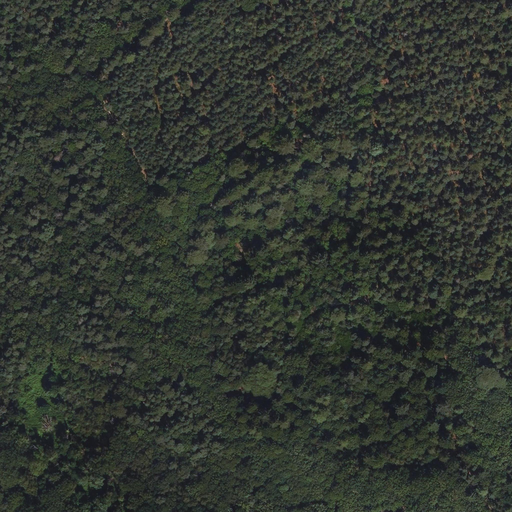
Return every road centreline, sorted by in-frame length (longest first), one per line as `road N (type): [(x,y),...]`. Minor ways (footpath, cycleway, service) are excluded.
road 1 (track): [(266,511),(207,346),(196,287),(90,78)]
road 2 (track): [(0,422),(166,511)]
road 3 (track): [(90,78),(189,0)]
